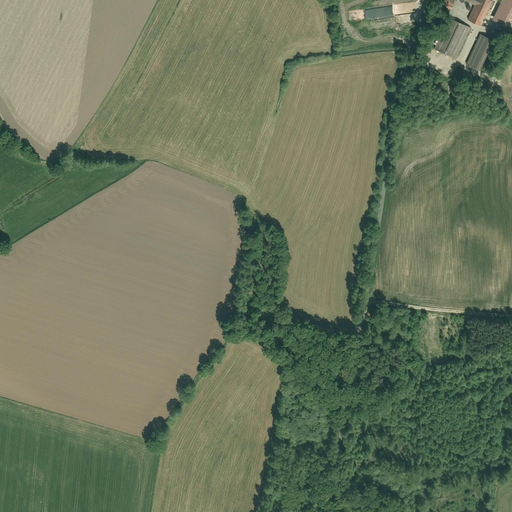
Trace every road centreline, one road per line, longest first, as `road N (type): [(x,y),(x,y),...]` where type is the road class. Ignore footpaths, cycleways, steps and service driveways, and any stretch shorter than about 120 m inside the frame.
road 1 (unclassified): [(346,511),(338,489),(340,427),(393,92),(424,0)]
road 2 (track): [(511,313),(364,297)]
